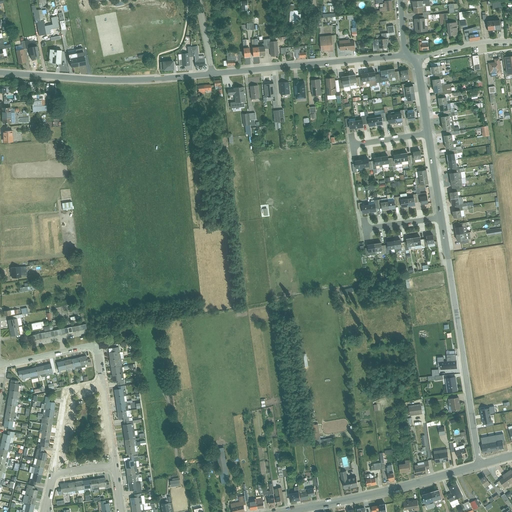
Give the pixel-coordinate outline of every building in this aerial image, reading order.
[(501,0),(492,1),(492,5),(493,9),(502,8),(501,0)] [(380,12),(393,11),(392,1),(384,2),(384,4),(382,4),(383,7),(382,8),(380,9),(380,11),(380,12)] [(290,4),(290,22),(299,22),(299,19),(298,19),(298,12),(293,11),(294,5),(290,4)] [(449,5),(449,13),(459,13),(459,9),(458,9),(458,4),(449,5)] [(58,19),(57,15),(54,16),(54,17),(51,17),(52,18),(47,19),(48,23),(44,24),(42,10),(38,10),(36,10),(35,6),(31,6),(33,13),(35,25),(37,25),(39,36),(53,33),(51,26),(49,26),(48,23),(51,23),(51,24),(57,23),(58,25),(59,25),(58,19)] [(428,15),(430,15),(430,12),(430,6),(413,7),(414,13),(423,13),(423,15),(419,16),(428,15)] [(494,21),(494,18),(486,19),(485,12),(482,13),(483,21),(486,21),(487,27),(488,26),(488,31),(495,30),(494,21)] [(428,15),(419,16),(419,19),(414,19),(415,32),(428,31),(428,26),(427,27),(427,19),(429,19),(428,15)] [(456,23),(447,23),(449,36),(458,35),(456,23)] [(394,26),(387,27),(388,33),(381,34),(382,38),(387,38),(389,37),(389,36),(395,35),(394,26)] [(469,36),(466,36),(467,42),(480,40),(479,32),(471,33),(471,32),(468,32),(469,36)] [(336,35),(320,37),(321,51),(330,50),(330,52),(333,52),(333,43),(336,43),(336,35)] [(264,49),(268,49),(267,39),(264,40),(258,40),(258,42),(263,42),(264,44),(262,44),(262,45),(262,47),(258,47),(259,56),(265,56),(264,49)] [(267,39),(268,49),(270,49),(271,57),(278,56),(277,41),(270,42),(270,39),(267,39)] [(388,48),(387,39),(373,40),(373,52),(382,51),(382,49),(388,48)] [(350,40),(339,41),(340,51),(351,50),(351,51),(355,51),(354,42),(350,42),(350,40)] [(22,45),(15,47),(19,64),(26,62),(23,49),(26,49),(25,41),(21,42),(22,45)] [(422,42),(419,43),(419,51),(429,50),(428,41),(421,41),(422,42)] [(11,47),(11,44),(4,46),(4,45),(0,45),(0,59),(0,60),(4,59),(2,50),(11,47)] [(40,59),(37,45),(28,46),(31,60),(40,59)] [(181,54),(178,55),(179,66),(182,65),(182,66),(189,65),(189,57),(192,57),(191,47),(191,46),(187,47),(188,53),(181,54)] [(198,56),(197,46),(191,47),(192,57),(195,56),(195,68),(205,67),(205,62),(205,61),(204,58),(204,56),(198,56)] [(306,46),(295,47),(296,59),(306,58),(306,52),(304,53),(303,50),(301,50),(301,53),(299,53),(299,49),(305,48),(305,49),(307,49),(306,46)] [(86,65),(83,49),(76,50),(76,53),(79,66),(86,65)] [(50,50),(49,62),(53,63),(54,63),(54,62),(56,62),(56,63),(57,63),(61,64),(62,51),(50,50)] [(242,58),(244,57),(244,52),(227,53),(227,61),(224,61),(224,66),(227,66),(235,66),(235,61),(238,61),(238,65),(242,65),(242,58)] [(71,68),(79,66),(76,53),(69,55),(71,68)] [(495,63),(489,64),(490,74),(497,72),(497,74),(501,74),(499,59),(495,59),(495,63)] [(173,61),(160,62),(161,70),(173,70),(173,61)] [(435,77),(442,76),(445,75),(444,71),(442,71),(442,66),(431,68),(432,74),(435,74),(435,77)] [(400,80),(399,72),(395,72),(394,69),(388,70),(389,80),(389,81),(392,80),(392,81),(400,80)] [(386,81),(389,80),(388,70),(381,71),(381,74),(379,75),(380,83),(380,86),(383,85),(383,82),(386,82),(386,81)] [(402,81),(409,80),(409,77),(408,70),(399,72),(400,80),(402,80),(402,81)] [(380,83),(379,75),(375,75),(375,72),(368,73),(370,84),(370,86),(377,86),(377,83),(380,83)] [(366,84),(370,84),(368,73),(362,74),(361,74),(362,77),(359,78),(360,86),(364,85),(363,84),(366,84)] [(360,86),(359,78),(356,78),(355,75),(349,76),(351,87),(351,89),(357,88),(357,86),(360,86)] [(344,88),(351,87),(349,76),(342,77),(342,80),(339,81),(340,89),(344,88)] [(433,80),(434,87),(445,85),(446,85),(446,82),(444,82),(444,78),(443,79),(442,76),(435,77),(436,80),(433,80)] [(335,78),(326,79),(327,96),(336,95),(337,99),(341,99),(340,92),(336,93),(335,78)] [(311,81),(311,86),(311,92),(312,92),(312,96),(321,95),(320,79),(315,80),(311,81)] [(221,80),(214,81),(215,87),(215,86),(215,89),(218,89),(219,93),(218,93),(218,95),(219,94),(219,97),(222,96),(221,80)] [(298,81),(294,82),(296,99),(306,98),(304,82),(298,83),(298,81)] [(289,82),(279,83),(281,95),(290,94),(289,82)] [(15,88),(15,84),(12,85),(0,85),(0,92),(9,92),(10,91),(10,89),(12,89),(12,88),(15,88)] [(274,84),(265,85),(266,98),(263,98),(264,102),(267,102),(266,98),(275,97),(274,84)] [(413,87),(413,86),(410,87),(410,84),(402,85),(402,88),(403,88),(404,95),(414,93),(413,87)] [(210,85),(198,86),(199,95),(205,94),(204,93),(210,93),(210,90),(211,90),(210,85)] [(258,85),(250,86),(251,99),(259,98),(258,85)] [(450,94),(449,91),(446,91),(445,85),(434,87),(435,93),(438,93),(438,96),(445,95),(450,94)] [(243,87),(234,88),(235,102),(229,102),(230,108),(244,107),(244,102),(243,87)] [(412,100),(415,100),(414,93),(404,95),(405,97),(404,97),(405,101),(404,101),(405,105),(413,103),(412,100)] [(438,96),(439,105),(447,104),(446,97),(445,95),(438,96)] [(32,101),(33,112),(47,111),(46,100),(44,100),(42,100),(36,101),(32,101)] [(444,114),(457,112),(457,110),(454,111),(454,109),(453,103),(447,104),(439,105),(440,111),(443,111),(444,114)] [(11,109),(11,107),(2,108),(2,116),(3,123),(15,123),(15,112),(14,109),(11,109)] [(391,113),(388,114),(387,107),(384,107),(385,113),(384,113),(385,121),(388,121),(389,124),(396,123),(394,113),(394,112),(391,113)] [(385,121),(384,113),(384,110),(374,112),(375,116),(376,126),(383,125),(382,122),(385,121)] [(402,119),(405,118),(404,110),(401,111),(401,112),(394,113),(396,123),(402,122),(402,119)] [(404,110),(405,118),(408,118),(408,121),(409,121),(415,120),(414,112),(408,113),(407,110),(404,110)] [(363,125),(366,124),(364,112),(360,113),(360,117),(355,118),(357,129),(363,128),(363,125)] [(376,126),(375,116),(368,117),(368,112),(364,112),(366,124),(369,124),(369,127),(370,127),(376,126)] [(441,117),(442,124),(453,122),(452,116),(457,115),(457,112),(444,114),(444,117),(441,117)] [(250,120),(249,114),(242,114),(243,126),(250,125),(250,120)] [(350,130),(357,129),(355,118),(348,120),(348,119),(345,119),(346,127),(349,127),(350,130)] [(446,130),(447,133),(459,131),(459,127),(454,128),(453,122),(442,124),(443,130),(446,130)] [(444,136),(445,143),(455,141),(454,135),(463,134),(463,133),(466,132),(465,130),(459,131),(447,133),(447,136),(444,136)] [(5,137),(3,137),(4,140),(13,140),(13,131),(5,131),(5,137)] [(225,134),(221,135),(221,138),(218,139),(219,145),(222,145),(223,152),(227,152),(225,134)] [(461,147),(456,147),(456,144),(457,144),(457,141),(455,141),(445,143),(446,149),(449,149),(450,151),(462,150),(461,147)] [(448,161),(458,160),(457,154),(462,153),(462,150),(450,151),(450,155),(447,155),(448,161)] [(411,156),(412,164),(415,163),(415,162),(422,161),(421,159),(420,151),(414,152),(413,152),(414,155),(411,156)] [(412,164),(411,156),(408,156),(407,153),(400,154),(402,165),(409,164),(410,170),(413,169),(412,164)] [(402,167),(402,165),(400,154),(394,155),(394,158),(391,159),(393,170),(393,171),(396,170),(396,168),(402,167)] [(393,170),(391,159),(388,159),(388,156),(387,156),(381,157),(383,167),(383,168),(389,167),(390,171),(393,170)] [(380,167),(383,167),(381,157),(375,158),(374,158),(375,161),(372,162),(373,170),(374,174),(377,173),(376,169),(380,168),(380,167)] [(373,170),(372,162),(369,162),(368,159),(362,160),(363,170),(369,169),(370,170),(373,170)] [(357,171),(363,170),(362,160),(355,161),(355,164),(352,165),(353,173),(357,172),(357,171)] [(463,166),(459,166),(458,160),(448,161),(449,168),(452,167),(452,170),(463,169),(468,168),(467,165),(463,165),(463,166)] [(426,171),(426,170),(423,171),(423,168),(415,169),(416,179),(427,177),(426,171)] [(450,174),(451,180),(465,178),(466,178),(465,171),(464,172),(463,169),(452,170),(453,173),(450,174)] [(425,184),(428,184),(427,177),(416,179),(415,179),(416,186),(414,186),(415,189),(426,187),(425,184)] [(463,188),(462,184),(466,183),(465,178),(451,180),(452,189),(463,188)] [(495,183),(483,185),(483,187),(493,186),(493,189),(491,189),(492,193),(497,192),(495,183)] [(450,193),(451,199),(462,197),(461,191),(460,192),(460,190),(467,189),(467,187),(463,188),(452,189),(453,192),(450,193)] [(417,194),(418,202),(421,202),(421,205),(422,205),(428,204),(427,196),(427,193),(417,194)] [(409,207),(407,196),(407,194),(400,195),(400,196),(397,197),(398,205),(401,205),(402,208),(409,207)] [(415,203),(418,202),(417,194),(413,195),(413,196),(407,196),(409,207),(415,206),(415,203)] [(389,210),(387,199),(382,200),(381,196),(377,196),(378,200),(379,208),(382,208),(382,211),(383,211),(389,210)] [(395,206),(398,205),(397,197),(387,199),(389,210),(395,209),(396,209),(395,206)] [(473,202),(463,204),(462,197),(451,199),(452,206),(455,205),(455,208),(471,206),(473,205),(473,202)] [(376,209),(379,208),(378,200),(371,201),(371,202),(368,203),(370,213),(376,212),(376,209)] [(72,202),(62,203),(62,208),(62,210),(73,209),(73,205),(72,206),(72,202)] [(370,213),(368,203),(362,204),(361,202),(358,203),(359,211),(362,211),(363,214),(370,213)] [(454,218),(465,217),(463,210),(471,209),(471,206),(455,208),(456,211),(453,212),(454,218)] [(455,228),(456,234),(467,233),(466,223),(458,224),(458,227),(455,228)] [(461,244),(469,243),(468,240),(471,240),(470,233),(467,233),(456,234),(457,241),(460,241),(461,244)] [(434,245),(434,242),(433,235),(426,236),(426,239),(423,240),(425,248),(428,247),(428,246),(434,245)] [(425,248),(423,240),(421,240),(420,237),(413,238),(415,248),(415,249),(425,248)] [(411,249),(415,248),(413,238),(407,239),(407,242),(404,243),(405,251),(409,250),(409,249),(411,249)] [(405,251),(404,243),(401,243),(401,240),(400,240),(394,241),(395,249),(395,251),(402,250),(402,251),(405,251)] [(394,249),(395,249),(394,241),(387,242),(388,245),(385,246),(386,254),(387,255),(389,254),(389,253),(389,250),(391,250),(391,253),(395,253),(394,249)] [(386,254),(385,246),(382,246),(381,243),(374,244),(376,254),(376,255),(386,254)] [(370,255),(376,254),(374,244),(368,245),(368,248),(365,249),(366,257),(370,256),(370,255)] [(21,275),(27,275),(26,267),(10,268),(11,274),(12,274),(12,278),(21,277),(21,275)] [(25,287),(19,288),(20,292),(30,290),(29,286),(28,283),(24,284),(25,287)] [(9,328),(19,326),(18,326),(22,325),(20,318),(22,317),(22,314),(12,316),(13,319),(7,320),(9,328)] [(42,328),(41,326),(44,326),(43,322),(41,322),(31,324),(32,330),(42,328)] [(11,336),(20,334),(19,326),(9,328),(11,336)] [(110,360),(121,359),(124,358),(123,352),(120,353),(119,347),(112,348),(113,352),(109,353),(110,360)] [(441,362),(441,370),(457,369),(456,351),(451,351),(452,353),(453,353),(453,357),(452,357),(449,357),(448,357),(448,359),(450,359),(450,361),(441,362)] [(86,356),(79,358),(81,368),(92,366),(90,359),(87,360),(86,356)] [(74,370),(81,368),(79,358),(72,359),(74,370)] [(74,370),(72,359),(64,361),(66,371),(74,370)] [(110,360),(111,368),(122,366),(121,359),(110,360)] [(61,372),(66,371),(64,361),(57,363),(58,368),(55,369),(57,376),(59,376),(59,373),(61,373),(61,372)] [(53,374),(51,364),(43,366),(46,376),(53,374)] [(41,377),(46,376),(43,366),(36,367),(38,378),(40,377),(39,375),(41,375),(41,377)] [(112,375),(123,374),(122,370),(128,369),(128,366),(122,367),(122,366),(111,368),(112,375)] [(38,378),(36,367),(29,369),(30,377),(31,379),(38,378)] [(25,379),(30,377),(29,369),(18,371),(19,377),(20,377),(21,379),(23,379),(23,381),(25,381),(25,379)] [(112,375),(113,383),(117,382),(118,385),(124,384),(124,383),(125,383),(124,380),(123,374),(112,375)] [(447,393),(457,391),(455,377),(445,379),(447,393)] [(20,392),(21,384),(18,384),(19,381),(11,380),(11,383),(10,390),(20,392)] [(115,397),(126,396),(124,385),(118,386),(118,389),(114,390),(115,397)] [(20,392),(10,390),(8,398),(19,400),(21,400),(21,395),(20,393),(20,392)] [(127,401),(126,396),(115,397),(117,405),(130,403),(132,402),(132,400),(127,401)] [(43,409),(54,410),(55,403),(50,402),(51,398),(45,397),(44,404),(43,409)] [(449,412),(460,410),(458,397),(448,399),(449,406),(448,406),(449,412)] [(18,407),(19,400),(8,398),(7,405),(18,407)] [(130,403),(117,405),(118,412),(128,411),(127,406),(130,405),(130,403)] [(18,407),(7,405),(6,413),(17,414),(17,413),(18,407)] [(409,409),(406,409),(407,416),(422,414),(421,406),(409,408),(409,409)] [(480,409),(482,424),(485,424),(486,426),(493,425),(491,414),(495,413),(494,406),(480,409)] [(43,409),(42,416),(53,418),(54,410),(43,409)] [(131,410),(128,411),(118,412),(119,420),(124,419),(124,422),(132,421),(132,418),(129,418),(129,416),(128,414),(131,414),(131,410)] [(15,422),(17,414),(6,413),(5,420),(15,422)] [(41,423),(52,425),(53,418),(42,416),(42,418),(42,420),(41,423)] [(15,422),(5,420),(4,428),(14,429),(15,422)] [(134,431),(133,423),(139,422),(139,420),(132,421),(124,422),(124,425),(123,425),(124,432),(134,431)] [(40,429),(40,431),(50,432),(52,425),(41,423),(40,429)] [(4,434),(2,441),(12,444),(15,433),(8,431),(7,434),(4,434)] [(41,439),(49,440),(50,432),(40,431),(39,438),(41,439)] [(134,431),(124,432),(125,440),(136,438),(135,435),(137,435),(137,431),(134,431)] [(499,450),(504,449),(503,441),(501,441),(501,437),(504,437),(503,431),(497,432),(498,437),(488,440),(489,443),(486,443),(486,441),(481,442),(483,453),(499,450)] [(136,438),(125,440),(126,447),(136,446),(135,440),(137,440),(136,438)] [(44,447),(48,447),(49,440),(41,439),(40,444),(38,444),(37,449),(44,450),(44,447)] [(0,448),(10,451),(11,451),(13,444),(12,444),(2,441),(0,448)] [(384,446),(385,455),(392,454),(391,445),(384,446)] [(136,446),(126,447),(127,455),(129,455),(129,457),(138,456),(136,446)] [(458,459),(467,456),(465,448),(465,449),(464,446),(455,448),(458,459)] [(0,448),(0,456),(8,458),(10,451),(0,448)] [(215,449),(221,484),(230,482),(224,448),(215,449)] [(35,458),(45,461),(47,453),(43,453),(44,450),(37,449),(35,458)] [(436,463),(449,461),(447,449),(434,451),(436,463)] [(0,466),(6,469),(7,466),(10,466),(12,460),(9,459),(9,458),(8,458),(0,456),(0,463),(1,464),(0,466)] [(125,461),(126,468),(136,467),(137,467),(136,461),(139,461),(138,456),(129,457),(130,460),(125,461)] [(33,466),(43,468),(45,461),(35,458),(33,466)] [(407,475),(411,474),(409,460),(405,461),(405,464),(399,464),(400,472),(403,472),(403,473),(407,473),(407,475)] [(426,474),(425,469),(430,468),(428,461),(424,462),(417,463),(418,465),(415,466),(416,476),(426,474)] [(389,482),(395,480),(392,465),(387,466),(388,468),(386,468),(389,482)] [(33,466),(31,473),(42,475),(43,468),(33,466)] [(127,476),(139,474),(138,471),(137,471),(136,467),(126,468),(127,476)] [(344,489),(358,487),(356,477),(348,478),(346,471),(340,472),(342,480),(343,480),(344,489)] [(36,482),(40,483),(42,475),(31,473),(29,483),(35,485),(36,482)] [(127,476),(128,483),(140,482),(142,481),(141,477),(139,477),(139,474),(127,476)] [(372,485),(377,484),(374,474),(372,475),(370,474),(365,475),(365,477),(364,477),(365,480),(366,479),(367,486),(372,485)] [(503,478),(499,481),(505,488),(511,483),(505,474),(502,476),(503,478)] [(485,476),(480,480),(488,492),(493,488),(485,476)] [(105,489),(110,488),(109,482),(106,482),(105,478),(98,479),(99,489),(105,488),(105,489)] [(99,489),(98,479),(90,480),(92,491),(93,491),(93,490),(99,489)] [(90,491),(92,491),(90,480),(83,481),(84,491),(90,490),(90,491)] [(84,491),(83,481),(75,482),(77,493),(78,493),(78,492),(84,492),(84,491)] [(69,494),(77,493),(75,482),(68,483),(69,493),(69,494)] [(134,493),(142,492),(140,482),(128,483),(129,491),(134,490),(134,493)] [(309,497),(315,496),(314,488),(305,489),(303,482),(298,483),(299,489),(302,500),(309,499),(309,497)] [(69,493),(68,483),(60,484),(61,489),(58,489),(58,494),(69,493)] [(270,507),(275,506),(272,484),(269,484),(270,491),(268,491),(267,488),(263,489),(264,495),(269,495),(270,498),(267,498),(268,503),(269,503),(270,507)] [(456,484),(448,488),(451,493),(447,495),(449,499),(448,500),(451,505),(458,502),(457,499),(463,497),(456,484)] [(25,495),(25,496),(36,498),(38,491),(34,490),(35,487),(27,485),(26,491),(23,491),(22,494),(25,495)] [(281,502),(284,502),(281,487),(280,487),(280,486),(277,487),(277,489),(274,489),(278,505),(282,505),(281,502)] [(300,500),(298,487),(295,487),(294,489),(295,492),(291,492),(291,493),(289,494),(290,502),(300,500)] [(434,504),(442,502),(439,490),(431,493),(434,504)] [(497,495),(493,498),(494,501),(501,496),(502,495),(499,491),(497,493),(497,495)] [(435,507),(434,504),(431,493),(423,495),(427,510),(435,507)] [(132,506),(142,504),(145,504),(144,496),(141,497),(141,494),(134,494),(134,497),(130,498),(132,506)] [(24,503),(34,506),(36,498),(25,496),(24,495),(23,501),(20,500),(20,502),(24,503)] [(231,511),(243,511),(245,511),(244,505),(246,505),(245,502),(244,496),(238,497),(239,502),(230,504),(231,511)] [(258,509),(265,508),(263,498),(256,499),(257,501),(258,509)] [(415,511),(419,511),(417,500),(413,500),(413,502),(412,502),(412,501),(409,501),(409,500),(403,501),(404,510),(414,508),(415,511)] [(99,511),(100,511),(110,511),(109,503),(105,504),(105,501),(98,502),(99,511)] [(258,509),(257,501),(249,502),(249,503),(248,504),(249,509),(250,508),(251,511),(258,509)] [(466,510),(466,511),(467,511),(473,510),(470,503),(469,501),(463,504),(464,506),(463,507),(463,506),(461,507),(462,511),(463,510),(464,511),(466,510)] [(474,501),(470,503),(473,510),(478,508),(477,506),(478,505),(476,501),(475,501),(474,501)] [(24,505),(22,510),(29,511),(32,511),(34,506),(24,503),(23,505),(24,505)] [(173,511),(172,503),(169,503),(161,504),(162,511),(173,511)]
